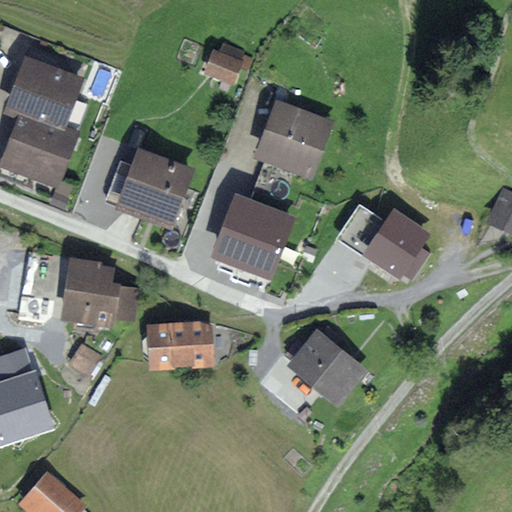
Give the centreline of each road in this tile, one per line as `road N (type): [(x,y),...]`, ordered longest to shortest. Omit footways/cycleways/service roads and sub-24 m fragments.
road 1 (track): [(441,287),(449,251),(444,225),(389,163),(410,0)]
road 2 (residential): [(0,197),(190,276)]
